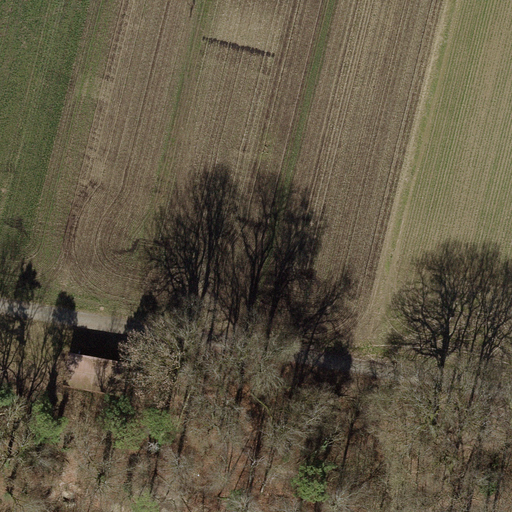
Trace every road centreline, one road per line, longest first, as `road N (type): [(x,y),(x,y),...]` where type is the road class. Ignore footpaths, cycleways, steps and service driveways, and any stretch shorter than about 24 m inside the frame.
road 1 (track): [(511,392),(148,329)]
road 2 (track): [(148,329),(0,304)]
